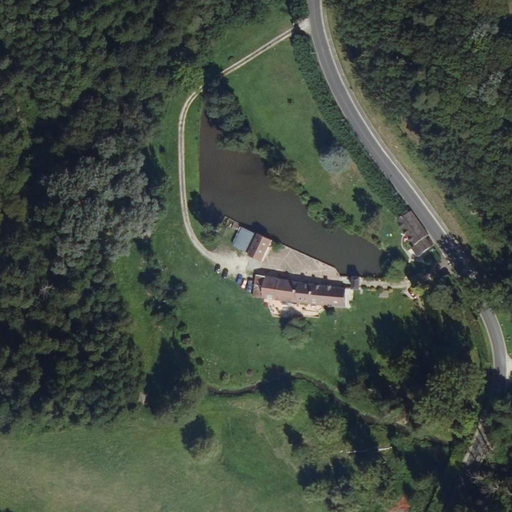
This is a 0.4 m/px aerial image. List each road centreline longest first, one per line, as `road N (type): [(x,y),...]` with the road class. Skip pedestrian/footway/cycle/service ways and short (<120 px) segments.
road 1 (tertiary): [(313,0),(348,109),(478,290),(499,338),(497,406),(451,511)]
road 2 (track): [(316,18),(188,102),(181,136),(191,236),(230,263),(356,282),(417,281),(456,261)]
